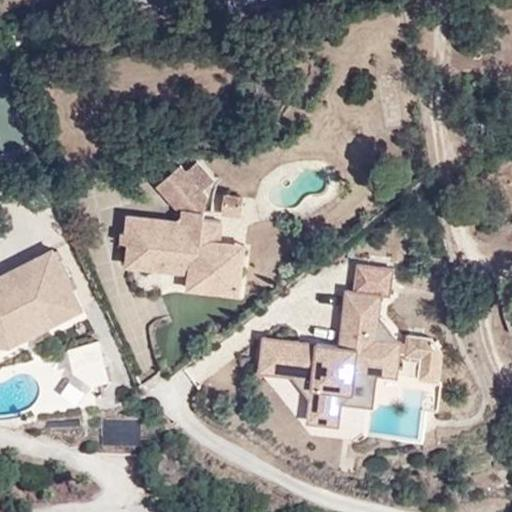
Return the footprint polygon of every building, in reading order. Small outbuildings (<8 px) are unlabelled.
[(192,284),(245,290),(249,243),(226,241),(229,218),(209,214),(211,192),(186,162),(160,180),(192,217),(133,212),(128,258),(194,267),(192,284)] [(225,193),(222,216),(243,218),(246,195),(225,193)] [(0,338),(11,339),(86,300),(55,238),(0,264),(0,338)] [(264,336),(261,373),(294,378),(312,399),(309,421),(341,425),(343,404),(374,406),(376,375),(398,377),(400,356),(420,357),(418,378),(441,379),(442,350),(430,335),(405,333),(404,342),(397,341),(378,314),(380,294),(344,289),(337,345),(264,336)] [(511,305),(503,309),(511,334),(511,333),(511,305)] [(100,341),(68,350),(74,373),(95,387),(112,383),(100,341)] [(139,450),(142,421),(102,417),(99,445),(139,450)]
